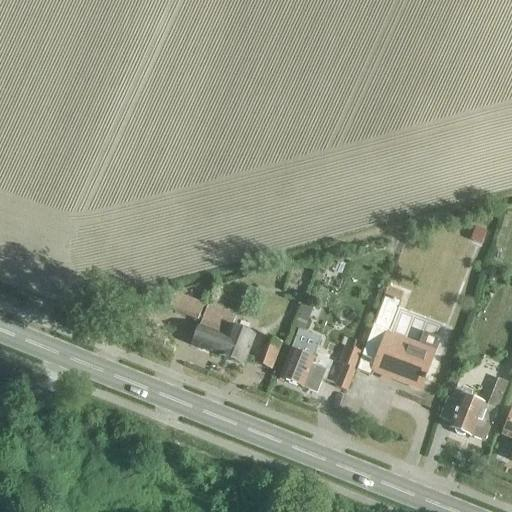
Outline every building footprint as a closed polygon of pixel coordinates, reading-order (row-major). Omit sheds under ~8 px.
[(479,227),(474,240),(483,243),(488,231),(479,227)] [(198,321),(203,307),(176,296),(170,310),(198,321)] [(384,297),(356,372),(370,377),(371,372),(419,390),(433,354),(386,336),(399,302),(384,297)] [(314,307),(305,303),(294,329),(304,333),(314,307)] [(198,329),(191,345),(218,356),(218,357),(241,366),(253,338),(230,329),(234,320),(207,309),(199,329),(198,329)] [(318,343),(304,338),(296,335),(278,380),(315,395),(325,371),(310,366),(318,343)] [(280,345),(262,338),(252,363),(270,370),(280,345)] [(338,364),(343,366),(334,388),(346,393),(354,370),(361,355),(345,348),(338,364)] [(447,400),(439,420),(450,424),(448,429),(454,431),(455,435),(459,437),(463,435),(484,443),(507,384),(497,380),(486,407),(461,397),(458,404),(447,400)] [(511,461),(511,406),(500,436),(511,440),(511,450),(508,460),(511,461)]
